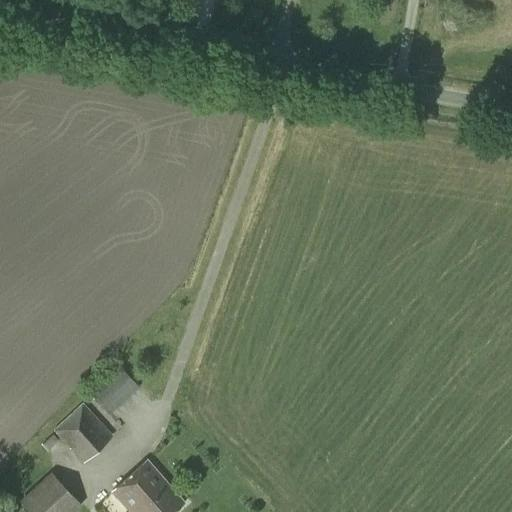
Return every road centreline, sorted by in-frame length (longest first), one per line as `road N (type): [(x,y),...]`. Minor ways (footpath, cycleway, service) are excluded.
road 1 (unclassified): [(174,370),(258,129),(271,66)]
road 2 (unclassified): [(271,66),(0,18)]
road 3 (unclassified): [(511,105),(271,66)]
